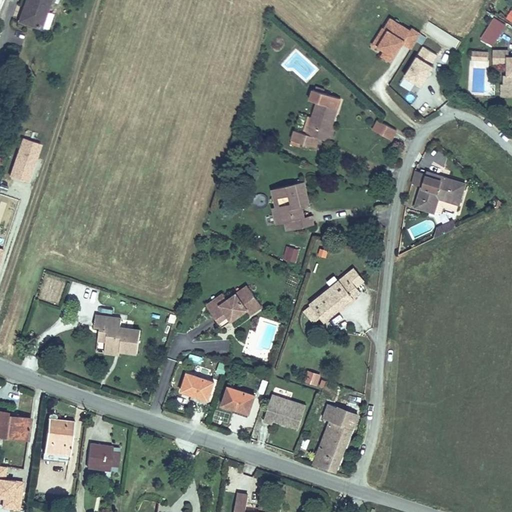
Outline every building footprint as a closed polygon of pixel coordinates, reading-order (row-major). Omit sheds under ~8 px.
[(28,8),(23,22),(41,28),(43,31),(47,33),(54,14),(47,12),(50,0),(26,0),(24,7),(28,8)] [(28,8),(24,7),(20,21),(23,22),(28,8)] [(402,46),(411,51),(420,34),(385,16),(369,50),(394,62),(402,46)] [(479,40),(493,47),(505,25),(492,18),(479,40)] [(439,42),(456,50),(461,39),(428,24),(427,28),(442,35),(439,42)] [(508,50),(494,50),(494,64),(508,64),(508,57),(508,50)] [(409,76),(393,102),(408,110),(429,72),(415,64),(409,76)] [(295,130),(292,140),(301,143),(316,148),(319,138),(327,141),(332,125),(338,108),(336,107),(339,98),(324,93),(316,90),(314,89),(310,100),(317,102),(312,117),(307,134),(303,133),(295,130)] [(312,117),(309,116),(303,133),(307,134),(312,117)] [(378,120),(373,130),(392,140),(397,130),(381,122),(378,120)] [(41,142),(21,136),(8,175),(28,182),(41,142)] [(442,164),(446,153),(433,148),(429,160),(442,164)] [(426,174),(426,173),(415,170),(412,183),(422,186),(426,174)] [(460,201),(465,184),(442,177),(441,180),(433,178),(434,174),(427,172),(426,173),(426,174),(422,186),(416,206),(434,211),(440,194),(460,200),(460,201)] [(276,189),(283,222),(285,222),(291,220),(293,229),(293,230),(314,225),(312,216),(304,218),(302,206),(300,206),(297,194),(306,192),(304,182),(276,189)] [(276,189),(273,189),(277,207),(273,208),(277,223),(283,222),(276,189)] [(302,206),(309,204),(306,192),(297,194),(300,206),(302,206)] [(456,211),(460,200),(440,194),(434,211),(441,214),(443,207),(456,211)] [(291,220),(285,222),(287,230),(293,229),(291,220)] [(434,238),(455,228),(457,227),(453,220),(437,227),(434,238)] [(299,250),(290,247),(287,259),(295,262),(299,250)] [(354,269),(347,274),(357,286),(364,280),(354,269)] [(310,304),(311,306),(320,317),(324,321),(361,292),(357,286),(347,274),(310,304)] [(247,285),(237,293),(238,295),(249,287),(247,285)] [(211,311),(219,322),(228,316),(231,320),(247,309),(251,315),(262,307),(249,287),(238,295),(237,293),(227,299),(211,311)] [(207,304),(211,311),(227,299),(223,293),(207,304)] [(311,306),(305,311),(314,321),(320,317),(311,306)] [(120,351),(137,353),(140,330),(120,327),(122,318),(96,314),(95,327),(100,328),(108,329),(106,341),(105,347),(120,349),(120,351)] [(228,316),(219,322),(222,326),(231,320),(228,316)] [(108,329),(100,328),(99,339),(106,341),(108,329)] [(309,369),(304,381),(317,385),(321,373),(309,369)] [(214,381),(188,373),(182,391),(208,399),(214,381)] [(256,395),(229,386),(223,404),(250,413),(256,395)] [(290,400),(273,394),(264,421),(272,423),(274,420),(283,423),(285,419),(289,420),(288,425),(299,428),(307,405),(290,400)] [(349,403),(347,410),(358,415),(361,407),(349,403)] [(331,420),(314,464),(336,471),(353,428),(358,415),(347,410),(337,407),(337,406),(329,404),(324,418),(331,420)] [(0,434),(28,439),(31,418),(7,414),(7,411),(0,410),(0,434)] [(70,455),(75,421),(56,418),(49,418),(48,418),(44,452),(58,454),(70,455)] [(112,451),(113,446),(90,443),(87,467),(110,470),(110,465),(111,458),(112,451)] [(117,466),(119,452),(112,451),(111,458),(110,465),(117,466)] [(57,461),(58,454),(44,452),(43,460),(57,461)] [(0,506),(19,509),(23,477),(5,475),(7,464),(0,463),(0,495),(1,496),(0,502),(0,506)] [(280,511),(281,509),(270,508),(269,511),(261,511),(259,511),(258,511),(245,511),(248,495),(238,493),(234,511),(280,511)]
